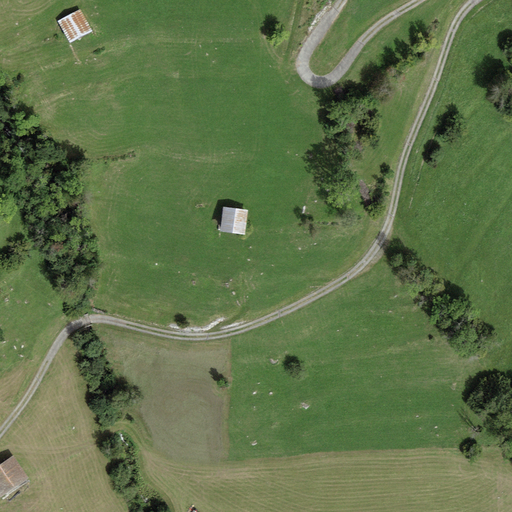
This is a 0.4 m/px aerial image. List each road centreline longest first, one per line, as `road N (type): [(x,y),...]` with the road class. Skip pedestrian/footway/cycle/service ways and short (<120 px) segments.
road 1 (unclassified): [(0,435),(73,326),(103,318),(172,335),(223,334),(264,321),(362,265),(389,221),(454,26),(475,0)]
road 2 (unclassified): [(420,0),(379,24),(324,82),(304,72),(303,59),(342,0)]
